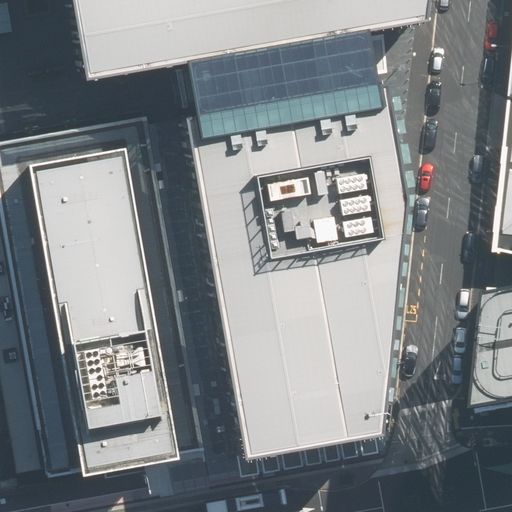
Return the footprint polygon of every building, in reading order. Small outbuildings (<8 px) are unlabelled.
[(419,0),(66,0),(81,75),(175,59),(355,29),(417,19),(419,0)] [(177,116),(234,452),(369,429),(396,192),(375,83),(366,85),(360,56),(355,29),(175,59),(180,87),(185,115),(177,116)] [(511,98),(498,249),(511,252),(511,98)] [(146,122),(145,116),(17,136),(75,467),(202,448),(146,122)] [(75,467),(17,136),(0,138),(0,393),(3,409),(13,469),(43,464),(45,472),(75,467)] [(511,401),(511,291),(482,296),(470,408),(511,401)]
